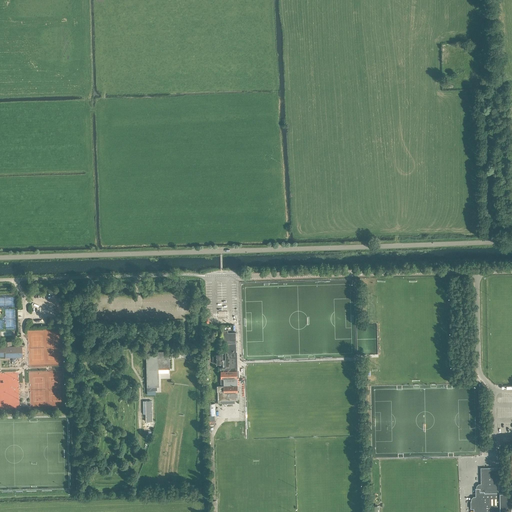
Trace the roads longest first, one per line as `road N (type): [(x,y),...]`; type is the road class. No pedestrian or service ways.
road 1 (residential): [(0,257),(511,242)]
road 2 (unclassified): [(222,275),(511,269)]
road 3 (track): [(488,242),(477,49)]
